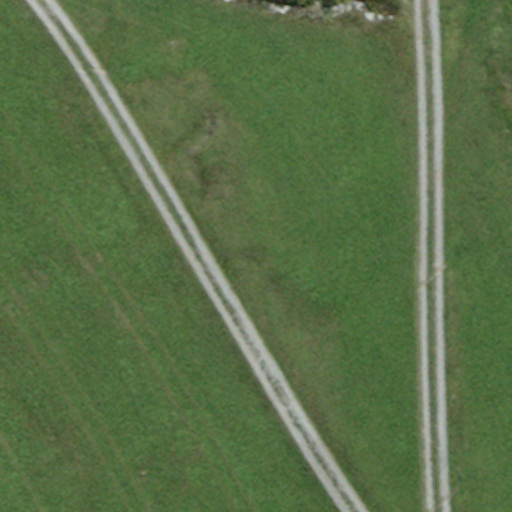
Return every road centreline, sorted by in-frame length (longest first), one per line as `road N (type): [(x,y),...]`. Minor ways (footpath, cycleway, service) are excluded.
road 1 (track): [(350,511),(96,78),(38,0)]
road 2 (track): [(439,511),(426,0)]
